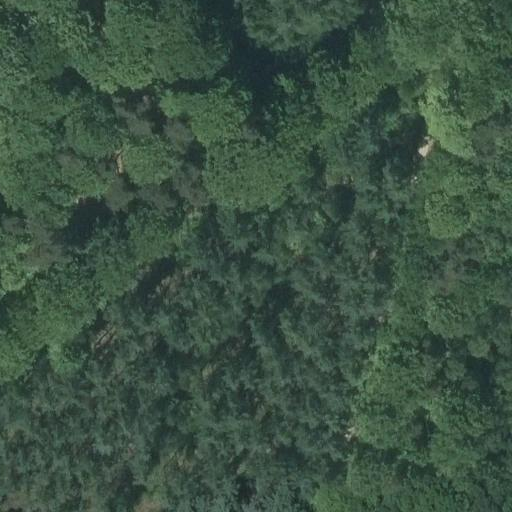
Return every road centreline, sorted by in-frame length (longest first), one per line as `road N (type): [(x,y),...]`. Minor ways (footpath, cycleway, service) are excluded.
road 1 (unknown): [(467,0),(327,511)]
road 2 (unknown): [(0,369),(295,165),(352,73)]
